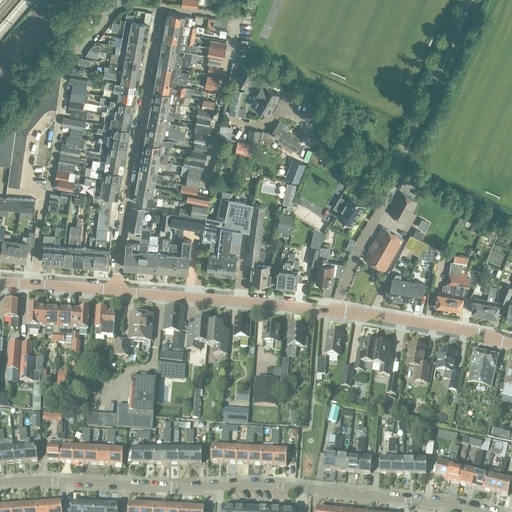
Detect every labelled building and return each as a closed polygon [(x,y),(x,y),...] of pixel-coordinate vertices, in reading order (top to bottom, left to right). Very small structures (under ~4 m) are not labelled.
[(211,11),(212,0),(199,0),(198,9),(211,11)] [(124,29),(148,34),(150,25),(152,13),(147,12),(144,24),(132,21),(133,16),(127,15),(124,29)] [(166,22),(194,27),(196,18),(168,13),(166,22)] [(226,32),(228,22),(215,19),(213,29),(226,32)] [(197,28),(194,27),(166,22),(165,30),(195,36),(197,28)] [(147,43),(148,34),(124,29),(122,38),(147,43)] [(193,45),(195,36),(165,30),(163,39),(193,45)] [(145,51),(147,43),(122,38),(121,46),(145,51)] [(198,46),(193,45),(163,39),(162,47),(190,53),(190,50),(197,51),(198,46)] [(226,51),(227,44),(210,41),(209,48),(226,51)] [(145,51),(121,46),(117,46),(115,54),(119,55),(144,60),(145,51)] [(199,55),(190,53),(162,47),(161,53),(160,56),(191,62),(197,63),(199,55)] [(224,60),(225,52),(209,49),(207,56),(224,60)] [(98,59),(99,51),(91,50),(86,57),(98,59)] [(142,69),(144,60),(119,55),(117,64),(142,69)] [(190,67),(191,62),(160,56),(158,66),(176,69),(177,65),(190,67)] [(90,67),(92,61),(80,58),(79,65),(90,67)] [(220,67),(221,60),(208,58),(207,65),(220,67)] [(105,66),(104,70),(106,70),(140,77),(142,69),(117,64),(110,62),(109,67),(105,66)] [(181,70),(176,69),(158,66),(157,74),(188,80),(189,74),(181,73),(181,70)] [(219,74),(220,68),(209,66),(208,72),(219,74)] [(256,74),(246,69),(244,67),(235,82),(247,89),(250,84),(256,74)] [(139,86),(140,77),(106,70),(104,79),(106,80),(139,86)] [(15,127),(0,140),(0,162),(11,164),(8,186),(20,188),(27,135),(45,112),(51,109),(57,110),(62,74),(16,127),(15,127)] [(72,74),(71,82),(74,82),(87,85),(88,77),(72,74)] [(187,86),(188,80),(157,74),(155,83),(173,86),(174,82),(178,83),(178,84),(187,86)] [(206,84),(218,87),(220,79),(208,77),(206,84)] [(106,80),(105,84),(113,86),(113,90),(137,94),(139,86),(106,80)] [(72,91),(86,93),(87,86),(74,83),(72,91)] [(172,90),(173,86),(155,83),(154,91),(192,99),(193,94),(205,96),(206,93),(178,87),(177,91),(172,90)] [(269,115),(280,96),(262,86),(256,96),(259,98),(255,107),(269,115)] [(135,103),(137,94),(113,90),(111,98),(135,103)] [(72,91),(70,100),(71,100),(84,102),(87,103),(89,94),(86,93),(72,91)] [(190,106),(192,99),(154,91),(152,99),(190,106)] [(235,116),(239,94),(235,93),(230,115),(235,116)] [(101,96),(100,104),(113,106),(113,103),(117,104),(116,109),(134,112),(135,103),(111,98),(101,96)] [(188,114),(190,106),(152,99),(151,107),(182,113),(188,114)] [(214,110),(215,104),(203,101),(202,108),(214,110)] [(82,111),(84,105),(70,102),(69,108),(82,111)] [(134,112),(116,109),(115,113),(104,111),(105,108),(95,107),(94,113),(105,116),(132,121),(134,112)] [(181,119),(182,113),(151,107),(149,116),(167,119),(167,117),(181,119)] [(214,110),(202,108),(199,107),(197,116),(212,119),(214,110)] [(130,129),(132,121),(105,116),(104,121),(108,122),(107,125),(130,129)] [(172,120),(167,119),(149,116),(148,125),(183,131),(185,132),(186,127),(171,124),(172,120)] [(74,119),(72,127),(80,129),(85,129),(86,121),(74,119)] [(210,127),(211,121),(198,119),(196,125),(210,127)] [(296,151),(300,144),(291,138),(293,135),(286,130),(288,127),(280,122),(272,134),(296,151)] [(98,127),(97,132),(100,133),(104,133),(129,138),(130,129),(107,125),(106,129),(98,127)] [(182,137),(183,131),(148,125),(146,133),(164,136),(170,138),(171,135),(182,137)] [(72,127),(70,136),(79,137),(80,129),(72,127)] [(210,136),(211,130),(196,127),(194,133),(210,136)] [(249,129),(247,142),(259,144),(262,134),(260,134),(261,131),(249,129)] [(99,137),(98,141),(110,143),(127,147),(129,138),(104,133),(104,138),(99,137)] [(163,140),(164,136),(146,133),(145,142),(171,147),(173,147),(174,142),(163,140)] [(209,144),(210,137),(195,134),(194,141),(209,144)] [(67,138),(66,146),(84,149),(85,141),(85,139),(82,138),(79,137),(78,140),(70,138),(67,138)] [(169,155),(171,147),(145,142),(143,150),(169,155)] [(254,158),(256,146),(238,142),(235,154),(254,158)] [(127,147),(110,143),(109,149),(104,148),(104,145),(93,143),(92,151),(103,153),(103,151),(126,155),(127,147)] [(207,153),(208,146),(194,143),(192,150),(207,153)] [(304,144),(299,150),(309,160),(314,154),(304,144)] [(80,156),(81,149),(62,146),(61,153),(80,156)] [(103,153),(92,151),(87,150),(86,155),(100,158),(99,161),(102,161),(102,160),(124,164),(126,155),(103,151),(103,153)] [(167,164),(169,155),(143,150),(141,159),(167,164)] [(206,161),(207,154),(192,151),(190,158),(206,161)] [(78,165),(79,158),(60,155),(59,162),(78,165)] [(172,164),(167,164),(141,159),(140,167),(158,171),(162,171),(162,169),(171,171),(172,164)] [(204,170),(205,163),(185,159),(184,166),(204,170)] [(123,172),(124,164),(102,160),(102,161),(99,161),(98,164),(88,163),(87,167),(92,167),(101,169),(101,168),(123,172)] [(74,173),(75,166),(59,163),(58,171),(74,173)] [(294,163),(288,180),(300,183),(307,167),(294,163)] [(121,181),(123,172),(101,168),(101,169),(92,167),(91,176),(99,177),(121,181)] [(157,175),(158,171),(140,167),(138,176),(172,182),(173,176),(164,174),(164,177),(157,175)] [(188,176),(201,179),(202,172),(190,169),(188,176)] [(68,181),(70,174),(58,172),(56,179),(68,181)] [(175,183),(172,182),(138,176),(137,184),(154,188),(155,184),(174,187),(175,183)] [(199,187),(201,179),(188,176),(187,185),(199,187)] [(86,177),(85,184),(98,186),(102,186),(120,190),(121,181),(103,178),(102,182),(98,181),(99,179),(86,177)] [(58,180),(57,189),(61,189),(73,192),(74,191),(74,187),(80,188),(81,183),(75,182),(75,181),(69,180),(69,181),(68,182),(58,180)] [(162,189),(154,188),(137,184),(135,193),(158,197),(166,199),(167,194),(162,193),(162,189)] [(197,195),(199,188),(176,184),(174,191),(197,195)] [(94,194),(94,197),(102,199),(111,201),(115,201),(116,199),(118,199),(120,190),(102,186),(101,192),(95,191),(94,194)] [(51,194),(49,211),(58,212),(59,202),(67,203),(67,199),(61,198),(62,192),(68,193),(68,192),(61,191),(60,195),(60,197),(60,195),(51,194)] [(390,212),(392,213),(404,221),(417,201),(402,191),(390,212)] [(156,206),(158,197),(135,193),(133,202),(156,206)] [(208,203),(209,197),(188,194),(187,200),(192,200),(208,203)] [(0,196),(0,209),(35,212),(36,199),(0,196)] [(94,197),(93,205),(101,206),(102,199),(94,197)] [(209,274),(221,275),(223,253),(224,253),(229,199),(223,198),(218,219),(206,216),(206,218),(203,232),(203,240),(212,241),(210,258),(209,274)] [(96,240),(94,266),(109,267),(110,249),(111,231),(109,231),(111,201),(102,199),(101,206),(97,233),(96,240)] [(252,204),(229,199),(224,253),(223,253),(221,275),(234,276),(236,260),(230,259),(231,253),(240,254),(242,231),(249,232),(252,204)] [(206,218),(206,216),(208,203),(192,200),(190,215),(206,218)] [(365,209),(355,202),(344,218),(355,226),(365,209)] [(271,284),(273,261),(265,260),(266,251),(260,250),(266,206),(255,205),(255,206),(247,262),(252,263),(250,282),(271,284)] [(142,224),(143,218),(144,209),(133,207),(129,231),(141,233),(142,224)] [(168,231),(171,214),(163,213),(160,230),(168,231)] [(202,233),(205,220),(173,214),(171,227),(202,233)] [(293,227),(294,218),(280,216),(279,225),(293,227)] [(321,217),(318,223),(326,227),(328,220),(321,217)] [(422,220),(418,227),(425,231),(429,224),(422,220)] [(481,235),(484,225),(473,222),(470,232),(481,235)] [(64,264),(65,246),(60,246),(61,227),(57,227),(55,236),(55,237),(53,263),(64,264)] [(76,238),(77,227),(72,227),(70,247),(65,246),(64,264),(74,264),(76,238)] [(84,265),(85,248),(81,247),(82,227),(77,227),(76,238),(74,264),(84,265)] [(14,260),(16,241),(4,239),(5,229),(0,228),(0,252),(2,253),(1,258),(14,260)] [(385,271),(402,240),(382,228),(378,233),(375,239),(364,259),(385,271)] [(147,270),(149,243),(150,230),(146,230),(144,243),(140,243),(138,269),(147,270)] [(419,238),(421,233),(413,230),(411,234),(419,238)] [(140,243),(141,233),(129,231),(126,242),(125,268),(138,269),(140,243)] [(16,241),(14,260),(26,261),(28,246),(34,247),(35,233),(30,232),(29,238),(24,237),(23,242),(16,241)] [(96,240),(97,233),(91,233),(90,248),(85,248),(84,265),(94,266),(96,240)] [(418,246),(421,240),(410,235),(404,247),(415,252),(418,246)] [(55,237),(55,236),(45,236),(43,262),(53,263),(55,237)] [(351,239),(346,249),(352,251),(356,241),(351,239)] [(166,271),(168,243),(169,240),(163,240),(162,253),(158,253),(157,271),(166,271)] [(177,250),(175,272),(189,273),(190,255),(191,241),(183,240),(182,250),(177,250)] [(157,271),(158,253),(159,244),(149,243),(147,270),(157,271)] [(175,272),(177,250),(178,244),(168,243),(166,271),(175,272)] [(316,267),(320,248),(313,246),(308,265),(316,267)] [(288,268),(286,285),(297,287),(298,269),(294,269),(296,254),(289,253),(288,268)] [(457,254),(455,261),(464,264),(466,256),(457,254)] [(329,284),(332,266),(319,264),(316,282),(329,284)] [(286,285),(288,268),(277,267),(275,284),(286,285)] [(467,285),(467,272),(448,272),(449,286),(467,285)] [(405,301),(409,281),(393,278),(391,289),(387,289),(386,298),(392,299),(392,298),(405,301)] [(409,281),(405,301),(421,303),(424,284),(409,281)] [(507,303),(511,290),(511,286),(505,284),(499,299),(507,303)] [(449,310),(451,294),(438,291),(435,307),(449,310)] [(451,294),(449,310),(461,312),(464,296),(451,294)] [(484,316),(487,300),(475,298),(471,313),(484,316)] [(487,300),(484,316),(497,319),(500,303),(487,300)] [(18,330),(18,325),(20,303),(6,302),(4,324),(11,324),(11,329),(18,330)] [(166,307),(163,331),(181,334),(184,310),(166,307)] [(46,328),(47,310),(39,310),(39,308),(30,308),(28,331),(40,332),(40,327),(46,328)] [(58,344),(60,311),(47,310),(46,328),(53,328),(52,344),(58,344)] [(73,330),(75,312),(60,311),(58,344),(64,344),(65,329),(73,330)] [(75,312),(73,330),(88,331),(89,312),(80,311),(80,312),(75,312)] [(114,338),(116,315),(106,314),(106,312),(97,311),(95,337),(114,338)] [(140,342),(142,317),(132,316),(130,341),(140,342)] [(142,317),(140,342),(151,343),(153,318),(142,317)] [(207,347),(209,323),(195,321),(194,333),(188,333),(186,351),(199,352),(200,345),(207,345),(207,347)] [(249,339),(250,332),(249,332),(250,322),(237,321),(235,338),(241,339),(240,347),(247,348),(248,339),(249,339)] [(209,323),(207,347),(214,347),(213,355),(226,356),(228,338),(222,337),(223,325),(209,324),(209,323)] [(278,345),(279,328),(264,327),(263,343),(278,345)] [(302,349),(302,348),(304,331),(290,329),(288,357),(295,358),(296,348),(302,349)] [(339,358),(342,337),(328,335),(325,356),(339,358)] [(19,365),(20,343),(11,342),(9,364),(19,365)] [(121,356),(123,342),(114,342),(113,355),(121,356)] [(123,342),(121,356),(129,357),(130,343),(123,342)] [(39,383),(40,374),(33,373),(34,360),(31,360),(32,345),(22,344),(19,381),(39,383)] [(373,367),(376,346),(362,344),(358,370),(364,371),(364,366),(373,367)] [(391,348),(376,346),(373,367),(379,368),(379,373),(387,375),(391,348)] [(427,385),(430,367),(423,365),(426,351),(410,348),(407,367),(416,369),(414,382),(427,385)] [(496,370),(498,358),(474,352),(471,365),(468,383),(491,389),(495,370),(496,370)] [(457,391),(460,375),(453,373),(456,356),(441,353),(435,378),(451,381),(449,390),(457,391)] [(231,368),(241,369),(242,355),(233,354),(231,368)] [(159,364),(157,379),(183,381),(184,367),(159,364)] [(350,388),(353,370),(344,368),(341,387),(350,388)] [(58,372),(57,387),(65,387),(67,369),(64,369),(64,372),(58,372)] [(279,380),(279,370),(274,370),(273,380),(255,379),(254,406),(276,407),(278,380),(279,380)] [(225,374),(223,398),(234,398),(236,374),(225,374)] [(396,395),(398,377),(391,376),(388,394),(396,395)] [(152,430),(155,378),(131,377),(129,428),(152,430)] [(34,386),(33,410),(40,411),(41,386),(34,386)] [(239,393),(238,404),(249,405),(249,394),(239,393)] [(0,394),(0,407),(8,408),(9,395),(0,394)] [(458,394),(457,400),(466,402),(466,400),(460,398),(460,394),(458,394)] [(87,421),(103,421),(104,404),(88,403),(87,421)] [(340,409),(332,407),(329,422),(336,424),(340,409)] [(61,423),(62,415),(43,414),(43,421),(61,423)] [(378,423),(391,426),(392,420),(379,417),(378,423)] [(493,430),(492,436),(508,441),(508,440),(511,432),(494,427),(493,430)] [(60,463),(61,443),(48,442),(47,463),(60,463)] [(72,464),(73,448),(65,448),(65,443),(61,443),(60,463),(72,464)] [(495,444),(493,454),(500,456),(503,446),(495,444)] [(24,448),(26,463),(38,462),(36,447),(24,448)] [(14,464),(26,463),(24,448),(12,449),(14,464)] [(85,464),(86,449),(73,448),(72,464),(85,464)] [(223,464),(224,448),(211,448),(211,463),(223,464)] [(236,465),(237,449),(224,448),(223,464),(236,465)] [(3,465),(14,464),(12,449),(1,451),(3,465)] [(97,465),(98,450),(86,449),(85,464),(97,465)] [(249,465),(250,450),(237,449),(236,465),(249,465)] [(98,450),(97,465),(109,466),(110,450),(106,450),(98,450)] [(110,450),(109,466),(122,466),(123,462),(123,453),(123,451),(114,450),(110,450)] [(143,465),(143,450),(131,450),(131,452),(131,464),(131,465),(143,465)] [(155,465),(155,450),(143,450),(143,465),(155,465)] [(166,465),(167,450),(155,450),(155,465),(166,465)] [(178,465),(178,450),(167,450),(166,465),(178,465)] [(190,465),(190,450),(178,450),(178,465),(190,465)] [(190,450),(190,465),(201,466),(202,450),(190,450)] [(261,466),(262,451),(250,450),(249,465),(261,466)] [(274,467),(275,451),(262,451),(261,466),(274,467)] [(275,451),(274,467),(286,468),(287,452),(275,451)] [(337,457),(325,456),(323,471),(335,472),(337,457)] [(347,473),(349,458),(337,457),(335,472),(347,473)] [(447,481),(450,467),(440,464),(441,458),(436,457),(434,462),(438,463),(434,478),(447,481)] [(359,474),(360,460),(349,458),(347,473),(359,474)] [(372,461),(360,460),(359,474),(370,476),(372,461)] [(391,460),(380,460),(379,475),(390,475),(391,460)] [(402,476),(403,461),(391,460),(390,475),(402,476)] [(414,476),(414,461),(403,461),(402,476),(414,476)] [(426,476),(426,461),(414,461),(414,476),(426,476)] [(459,485),(463,470),(450,467),(447,481),(459,485)] [(471,488),(475,473),(463,470),(459,485),(471,488)] [(483,491),(487,476),(475,473),(471,488),(483,491)] [(496,494),(500,479),(487,476),(483,491),(496,494)] [(500,479),(496,494),(508,497),(511,482),(500,479)] [(246,511),(247,501),(235,502),(234,511),(246,511)] [(258,511),(258,502),(247,501),(246,511),(258,511)] [(234,511),(235,502),(224,503),(222,511),(234,511)] [(270,511),(271,503),(258,502),(258,511),(270,511)] [(49,504),(49,511),(61,511),(61,503),(49,504)] [(282,511),(283,504),(271,503),(270,511),(282,511)]
